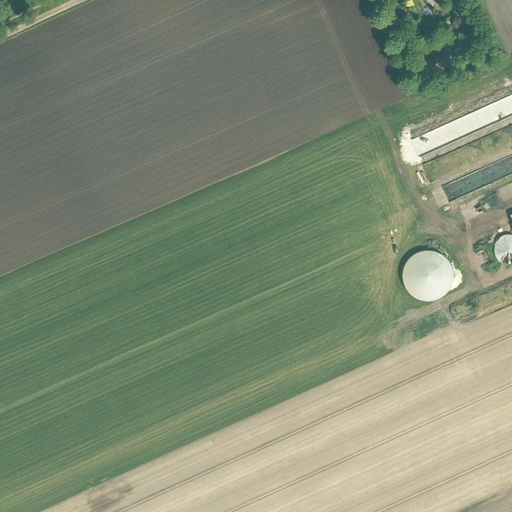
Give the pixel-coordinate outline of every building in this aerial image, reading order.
[(446,55),(426,63),(426,65),(421,67),(424,75),(431,72),(432,75),(451,66),(446,55)] [(511,159),(480,174),(484,185),(511,172),(511,159)] [(465,179),(453,185),(461,202),(470,197),(467,191),(470,190),(465,179)] [(447,206),(457,202),(450,186),(440,190),(447,206)] [(511,189),(458,213),(463,225),(511,204),(511,189)] [(436,326),(440,331),(451,324),(447,318),(436,326)]
